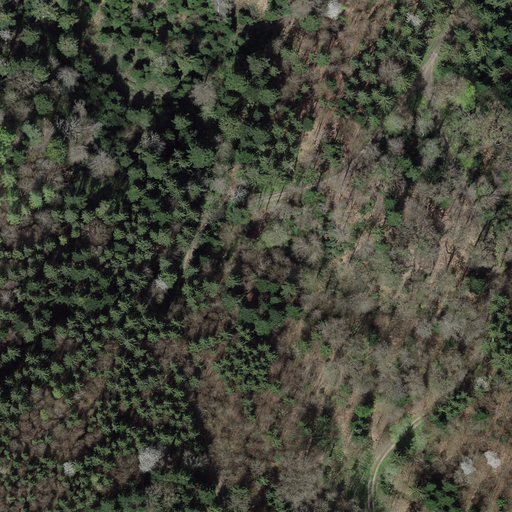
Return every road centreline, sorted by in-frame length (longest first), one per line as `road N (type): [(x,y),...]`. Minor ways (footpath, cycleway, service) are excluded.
road 1 (track): [(226,511),(187,374),(183,294),(191,242),(238,207),(319,185),(353,164),(432,54)]
road 2 (track): [(376,511),(376,468),(470,373),(490,322),(492,250),(443,131),(432,54),(474,0)]
